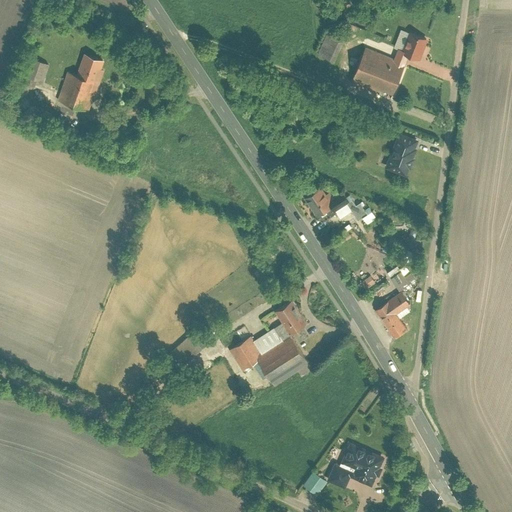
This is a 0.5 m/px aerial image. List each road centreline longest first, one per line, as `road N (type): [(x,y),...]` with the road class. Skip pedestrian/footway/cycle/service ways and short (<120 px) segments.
road 1 (tertiary): [(147,0),(410,397)]
road 2 (unclassified): [(410,397),(465,0)]
road 3 (unclassified): [(313,511),(0,371)]
